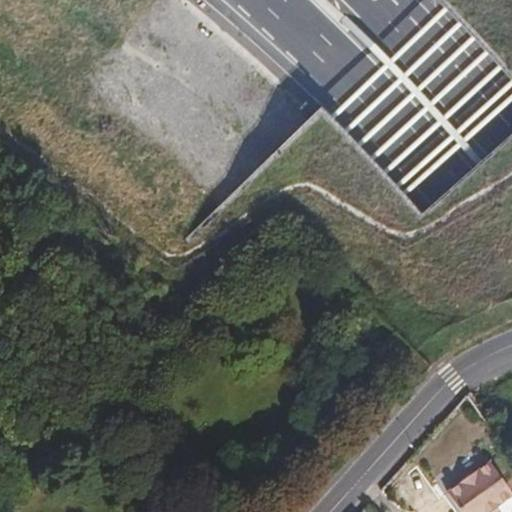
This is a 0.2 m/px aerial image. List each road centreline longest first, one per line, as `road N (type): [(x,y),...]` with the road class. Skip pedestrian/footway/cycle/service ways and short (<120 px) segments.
road 1 (trunk): [(249,0),(446,189),(511,264)]
road 2 (trunk): [(511,141),(368,0)]
road 3 (residential): [(459,370),(334,511)]
